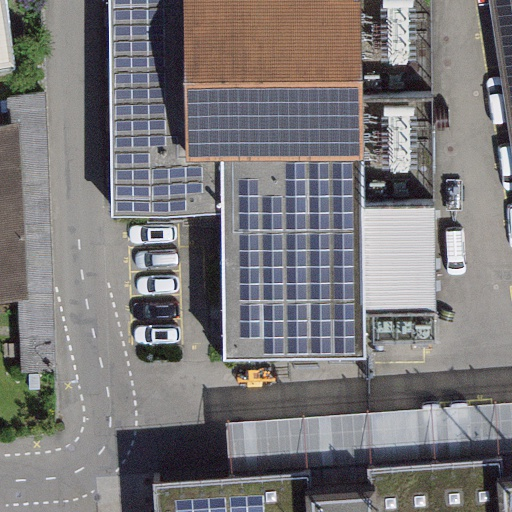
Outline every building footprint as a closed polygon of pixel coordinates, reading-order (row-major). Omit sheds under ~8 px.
[(225,348),(358,345),(350,0),(100,0),(105,206),(214,203),(217,348),(225,348)] [(511,0),(488,0),(511,154),(511,0)] [(0,61),(8,60),(0,4),(0,61)] [(5,123),(0,123),(0,286),(15,286),(5,123)] [(511,511),(511,444),(231,463),(156,468),(158,511),(511,511)]
